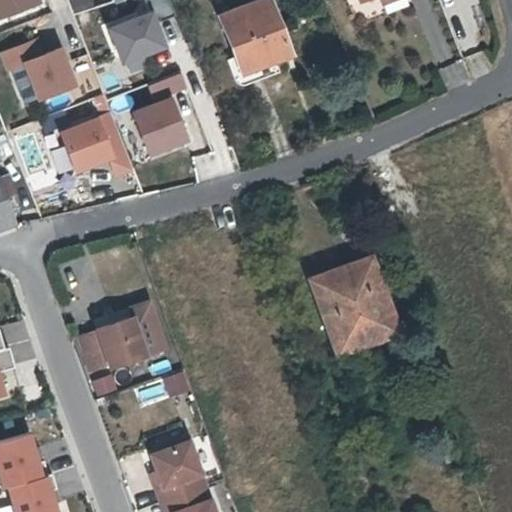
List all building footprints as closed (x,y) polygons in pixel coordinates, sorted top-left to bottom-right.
[(0,0),(0,21),(42,6),(39,0),(0,0)] [(70,0),(72,8),(88,5),(87,0),(70,0)] [(148,0),(154,19),(169,14),(164,0),(148,0)] [(285,53),(266,0),(247,0),(217,11),(236,69),(285,53)] [(150,13),(107,30),(121,64),(163,48),(150,13)] [(35,39),(0,52),(0,62),(3,71),(17,65),(30,101),(73,84),(57,44),(39,51),(35,39)] [(171,92),(131,107),(148,152),(188,137),(171,92)] [(93,115),(54,130),(70,173),(109,159),(93,115)] [(0,183),(6,198),(0,200),(0,217),(3,225),(16,220),(14,214),(4,187),(9,185),(12,183),(8,171),(0,174),(0,183)] [(20,211),(9,185),(4,187),(14,214),(20,211)] [(400,332),(377,265),(324,283),(348,350),(400,332)] [(127,306),(130,314),(144,356),(165,349),(148,299),(127,306)] [(90,328),(91,330),(73,336),(86,373),(104,367),(104,369),(144,356),(130,314),(90,328)] [(3,342),(0,342),(0,391),(4,391),(0,374),(0,365),(14,362),(9,342),(3,342)] [(168,395),(189,388),(182,366),(161,374),(168,395)] [(112,374),(91,377),(94,394),(114,390),(112,374)] [(33,428),(0,434),(0,469),(3,482),(44,471),(33,428)] [(163,502),(208,485),(191,440),(153,454),(159,471),(164,485),(158,488),(163,502)] [(61,511),(50,471),(9,481),(17,511),(61,511)] [(158,488),(164,485),(159,471),(153,473),(158,488)] [(216,511),(208,485),(163,502),(166,511),(216,511)]
